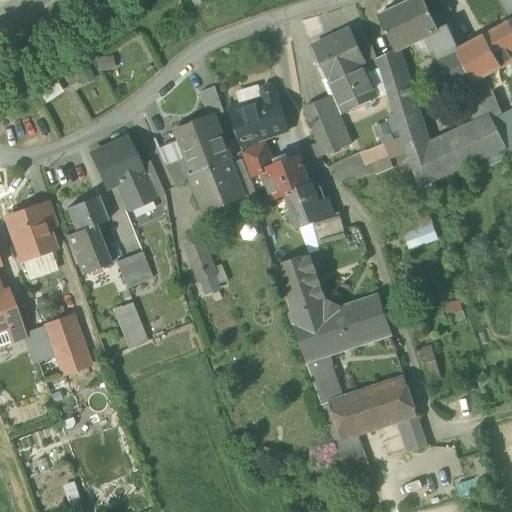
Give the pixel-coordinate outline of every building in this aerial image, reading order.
[(413,44),(427,37),(438,32),(438,31),(423,0),(412,0),(378,16),(395,52),(413,44)] [(511,29),(509,23),(483,37),(500,67),(503,66),(506,71),(511,68),(511,29)] [(447,27),(438,31),(438,32),(427,37),(434,52),(451,88),(467,80),(471,78),(458,51),(447,27)] [(313,47),(329,81),(350,71),(351,73),(363,68),(366,66),(358,48),(349,30),(313,47)] [(434,52),(427,37),(413,44),(420,58),(434,52)] [(483,37),(470,44),(487,74),(500,67),(483,37)] [(366,66),(369,73),(380,68),(377,60),(370,43),(358,48),(366,66)] [(470,44),(458,51),(471,78),(472,82),(487,74),(470,44)] [(402,72),(395,52),(377,60),(380,68),(383,81),(402,72)] [(97,71),(113,71),(113,57),(96,58),(97,71)] [(86,66),(74,74),(83,86),(95,78),(86,66)] [(363,68),(375,95),(386,90),(383,81),(380,68),(369,73),(366,66),(363,68)] [(329,81),(337,99),(355,91),(360,102),(375,95),(363,68),(351,73),(350,71),(329,81)] [(418,186),(437,177),(426,145),(402,72),(383,81),(386,90),(400,137),(403,146),(406,152),(411,166),(418,186)] [(474,125),(470,126),(481,157),(484,156),(504,146),(504,148),(511,144),(511,135),(502,114),(501,113),(487,74),(472,82),(471,78),(467,80),(480,114),(472,117),(474,125)] [(40,93),(46,103),(63,92),(56,82),(40,93)] [(235,93),(239,107),(261,100),(256,86),(235,93)] [(199,93),(209,118),(214,116),(223,113),(214,87),(199,93)] [(342,110),(360,102),(355,91),(337,99),(342,110)] [(228,111),(242,152),(260,145),(258,140),(261,139),(261,140),(288,130),(276,95),(261,100),(239,107),(228,111)] [(313,145),(318,158),(350,145),(330,96),(304,107),(318,143),(313,145)] [(511,109),(502,114),(511,135),(511,109)] [(184,159),(191,177),(228,161),(231,159),(214,116),(209,118),(173,132),(177,142),(184,159)] [(470,126),(426,145),(437,177),(481,157),(470,126)] [(400,137),(383,144),(388,157),(389,159),(393,157),(406,152),(403,146),(400,137)] [(117,183),(129,210),(153,200),(138,167),(126,140),(91,156),(106,188),(117,183)] [(164,166),(184,159),(177,142),(157,150),(164,166)] [(242,152),(251,178),(262,174),(260,171),(274,165),(266,143),(260,145),(242,152)] [(383,144),(360,154),(365,166),(372,163),(388,157),(383,144)] [(504,148),(504,146),(484,156),(489,167),(509,157),(504,148)] [(393,157),(398,171),(411,166),(406,152),(393,157)] [(272,201),(286,195),(286,194),(308,185),(297,157),(274,165),(260,171),(262,174),(272,201)] [(389,159),(388,157),(372,163),(376,175),(393,168),(389,159)] [(164,166),(174,188),(191,177),(184,159),(164,166)] [(229,165),(243,198),(255,193),(242,159),(229,165)] [(229,165),(228,161),(191,177),(206,214),(208,213),(205,209),(239,194),(241,199),(243,198),(229,165)] [(138,167),(153,200),(164,195),(149,162),(138,167)] [(330,216),(324,199),(318,201),(313,186),(312,184),(308,185),(286,194),(286,195),(298,229),(300,229),(312,224),(331,217),(330,216)] [(315,185),(313,186),(318,201),(324,199),(320,188),(315,185)] [(205,209),(208,213),(241,199),(239,194),(205,209)] [(66,210),(76,233),(76,234),(94,227),(107,222),(97,197),(66,210)] [(403,210),(411,231),(432,224),(424,202),(403,210)] [(49,204),(38,208),(45,228),(56,224),(49,204)] [(7,218),(22,261),(51,250),(53,250),(45,228),(38,208),(7,218)] [(312,224),(317,246),(318,246),(345,238),(338,213),(330,216),(331,217),(312,224)] [(317,246),(312,224),(300,229),(309,254),(319,251),(318,246),(317,246)] [(432,224),(403,234),(409,250),(437,240),(432,224)] [(110,265),(94,227),(76,234),(76,233),(66,237),(81,275),(110,265)] [(183,245),(197,282),(199,282),(216,275),(217,275),(215,267),(204,238),(183,245)] [(51,250),(22,261),(30,281),(58,271),(51,250)] [(116,263),(127,289),(152,279),(142,253),(116,263)] [(276,266),(291,312),(324,301),(309,255),(276,266)] [(215,267),(217,275),(216,275),(219,284),(228,281),(222,265),(215,267)] [(219,284),(216,275),(199,282),(204,296),(221,289),(219,284)] [(0,346),(24,338),(22,334),(6,291),(0,293),(0,346)] [(325,302),(324,301),(291,312),(291,313),(290,313),(321,405),(341,399),(330,369),(328,355),(390,335),(377,297),(339,309),(325,302)] [(442,305),(449,324),(464,319),(457,300),(442,305)] [(113,311),(128,349),(147,341),(132,303),(113,311)] [(71,317),(43,327),(54,357),(57,365),(85,355),(71,317)] [(33,365),(54,357),(43,327),(27,333),(33,349),(28,351),(33,365)] [(33,349),(27,333),(22,334),(24,338),(28,351),(33,349)] [(422,348),(427,364),(436,361),(431,345),(422,348)] [(85,355),(57,365),(61,376),(89,366),(85,355)] [(441,378),(436,361),(427,364),(432,381),(441,378)] [(358,436),(401,422),(416,417),(417,417),(404,379),(341,399),(321,405),(335,444),(358,436)] [(426,446),(416,417),(401,422),(410,451),(426,446)] [(335,444),(344,471),(368,464),(363,450),(358,436),(335,444)] [(62,486),(68,505),(79,501),(73,482),(62,486)]
